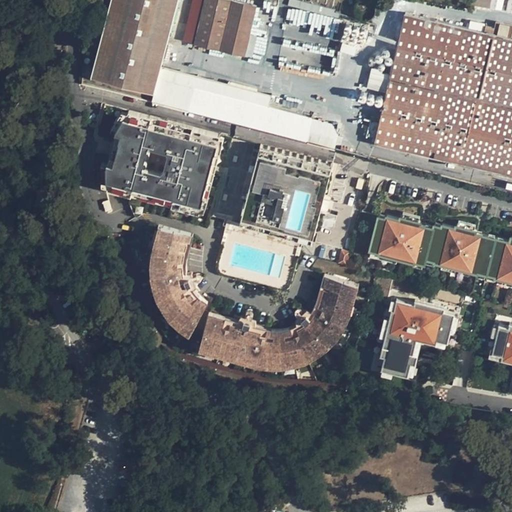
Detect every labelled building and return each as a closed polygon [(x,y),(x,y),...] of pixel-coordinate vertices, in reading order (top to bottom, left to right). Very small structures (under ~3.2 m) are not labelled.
[(178,0),(111,0),(91,75),(154,91),(178,0)] [(257,5),(234,0),(192,0),(191,5),(185,33),(183,40),(251,56),(256,35),(250,34),(257,5)] [(295,0),(288,0),(282,31),(272,29),(266,57),(279,60),(278,63),(332,75),(344,21),(333,19),(335,9),(295,0)] [(470,0),(470,8),(476,9),(477,3),(501,9),(503,0),(470,0)] [(185,33),(191,5),(186,4),(180,31),(185,33)] [(484,30),(404,12),(390,73),(386,90),(378,122),(375,136),(374,142),(453,160),(511,174),(511,24),(495,20),(494,26),(485,24),(484,30)] [(346,43),(344,49),(353,51),(355,45),(346,43)] [(153,101),(189,110),(195,86),(268,104),(270,93),(162,66),(153,101)] [(366,86),(386,90),(390,73),(381,71),(382,68),(371,66),(366,86)] [(268,104),(195,86),(189,110),(332,148),(339,128),(333,121),(268,104)] [(109,187),(131,193),(152,116),(129,111),(115,133),(119,133),(112,163),(107,162),(109,187)] [(332,163),(152,116),(131,193),(312,242),(332,163)] [(368,134),(375,136),(378,122),(371,120),(368,134)] [(119,133),(115,133),(107,162),(112,163),(119,133)] [(400,215),(417,219),(418,214),(401,210),(400,215)] [(377,214),(368,248),(369,248),(378,250),(378,251),(395,256),(412,260),(412,259),(422,261),(423,261),(424,256),(425,256),(433,258),(433,260),(440,262),(468,268),(475,270),(476,269),(484,271),(486,272),(494,274),(494,275),(495,275),(498,276),(511,279),(511,235),(509,235),(508,240),(502,238),(496,237),(493,236),(486,234),(479,232),(473,231),(474,229),(474,228),(454,223),(454,226),(441,222),(440,225),(433,223),(432,226),(418,222),(418,220),(419,220),(400,215),(399,215),(398,217),(385,214),(384,216),(377,214)] [(457,219),(456,223),(472,228),(474,223),(457,219)] [(160,245),(164,226),(158,225),(154,244),(160,245)] [(194,234),(164,226),(160,245),(158,258),(157,267),(158,273),(170,273),(178,300),(177,312),(182,318),(186,321),(194,328),(209,301),(205,298),(202,295),(198,292),(196,288),(194,286),(198,283),(197,280),(202,279),(202,277),(203,276),(202,274),(201,274),(201,273),(200,273),(194,274),(193,271),(188,271),(188,269),(188,267),(188,263),(188,258),(189,252),(191,245),(194,234)] [(334,261),(344,263),(348,250),(337,247),(334,261)] [(378,250),(369,248),(368,253),(377,255),(377,256),(394,260),(395,256),(378,251),(378,250)] [(467,273),(468,268),(440,262),(439,266),(467,273)] [(242,319),(210,311),(203,341),(223,346),(237,349),(241,350),(260,354),(262,354),(277,356),(282,356),(285,355),(299,352),(306,349),(311,347),(320,342),(325,337),(333,329),(341,318),(345,309),(346,305),(348,299),(350,290),(354,279),(325,271),(323,278),(330,280),(328,283),(326,285),(323,290),(322,292),(323,297),(325,298),(323,301),(321,300),(315,310),(320,314),(319,316),(315,316),(311,312),(309,314),(308,316),(305,318),(309,321),(309,325),(307,326),(304,322),(300,325),(296,327),(292,328),(291,325),(289,325),(286,326),(282,327),(279,327),(275,327),(272,327),(268,326),(257,323),(258,318),(255,317),(255,316),(256,314),(255,312),(254,311),(253,310),(251,310),(249,310),(249,311),(248,313),(247,314),(247,316),(243,315),(242,319)] [(170,273),(158,273),(160,282),(163,291),(166,297),(168,302),(172,307),(175,310),(177,312),(178,300),(170,273)] [(294,323),(291,325),(292,328),(296,327),(300,325),(304,322),(307,326),(309,325),(309,321),(305,318),(308,316),(309,314),(311,312),(315,316),(319,316),(320,314),(315,310),(321,300),(323,301),(325,298),(323,297),(322,292),(323,290),(326,285),(328,283),(330,280),(323,278),(319,297),(318,301),(315,305),(314,306),(312,308),(309,306),(307,308),(303,304),(300,304),(299,305),(298,308),(302,313),(299,315),(302,319),(298,321),(294,323)] [(354,279),(350,290),(356,292),(358,287),(359,280),(354,279)] [(160,282),(154,283),(156,290),(158,294),(163,291),(160,282)] [(166,297),(160,299),(162,303),(164,306),(166,309),(168,312),(171,315),(175,310),(172,307),(168,302),(166,297)] [(383,358),(380,371),(381,371),(392,373),(407,377),(407,376),(410,364),(414,365),(416,356),(412,355),(415,340),(420,342),(435,345),(436,341),(445,343),(447,343),(450,330),(453,316),(453,315),(443,312),(444,308),(413,301),(412,305),(395,301),(394,302),(392,311),(390,311),(387,320),(383,339),(379,357),(383,358)] [(341,318),(346,321),(347,317),(349,314),(350,311),(345,309),(341,318)] [(175,310),(171,315),(173,317),(177,320),(180,324),(184,327),(188,330),(191,332),(194,328),(186,321),(182,318),(177,312),(175,310)] [(453,316),(450,330),(455,331),(458,317),(453,316)] [(333,329),(338,333),(340,329),(342,326),(344,323),(346,321),(341,318),(333,329)] [(383,339),(387,320),(383,319),(378,338),(383,339)] [(495,338),(492,349),(491,354),(501,356),(500,360),(501,360),(509,362),(510,358),(511,358),(511,323),(509,323),(508,327),(498,325),(497,327),(495,338)] [(325,337),(329,341),(332,338),(335,335),(338,333),(333,329),(325,337)] [(320,342),(324,346),(327,344),(329,341),(325,337),(320,342)] [(417,356),(420,342),(415,340),(412,355),(416,356),(417,356)] [(223,346),(203,341),(202,346),(221,351),(223,346)] [(306,349),(308,355),(311,354),(316,351),(321,348),(324,346),(320,342),(311,347),(306,349)] [(223,346),(221,351),(236,355),(237,349),(223,346)] [(282,356),(283,362),(288,361),(293,360),(297,359),(302,358),(305,356),(308,355),(306,349),(299,352),(285,355),(282,356)] [(491,354),(492,349),(490,349),(488,358),(501,361),(501,360),(500,360),(501,356),(491,354)] [(241,350),(240,356),(253,359),(259,360),(260,354),(241,350)] [(260,354),(259,360),(264,361),(270,362),(273,362),(277,362),(280,362),(283,362),(282,356),(277,356),(262,354),(260,354)]
